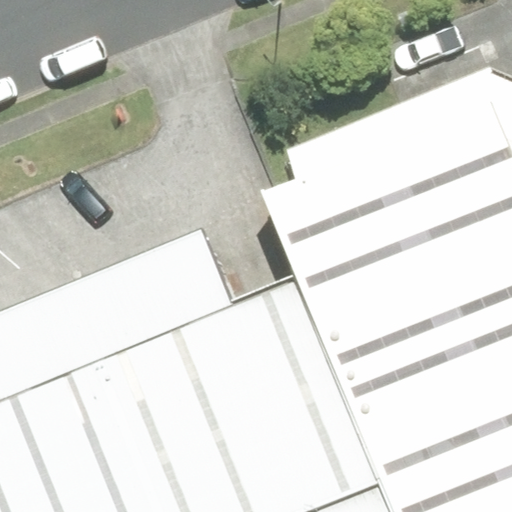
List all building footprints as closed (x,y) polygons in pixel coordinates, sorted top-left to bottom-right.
[(278,165),(331,293),(511,218),(511,113),(496,76),(278,165)] [(511,218),(331,293),(383,420),(511,367),(511,218)] [(214,242),(82,292),(172,511),(338,511),(388,492),(304,290),(244,315),(214,242)] [(0,511),(172,511),(82,292),(0,326),(0,511)] [(511,511),(511,367),(383,420),(420,511),(511,511)] [(396,511),(388,492),(339,511),(396,511)]
